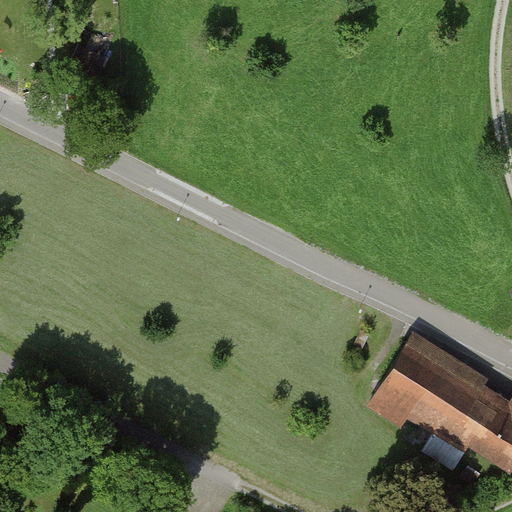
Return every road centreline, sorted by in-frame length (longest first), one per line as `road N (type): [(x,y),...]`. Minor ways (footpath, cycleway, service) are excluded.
road 1 (residential): [(511,356),(0,102)]
road 2 (residential): [(236,484),(0,361)]
road 3 (track): [(511,153),(499,97),(508,0)]
